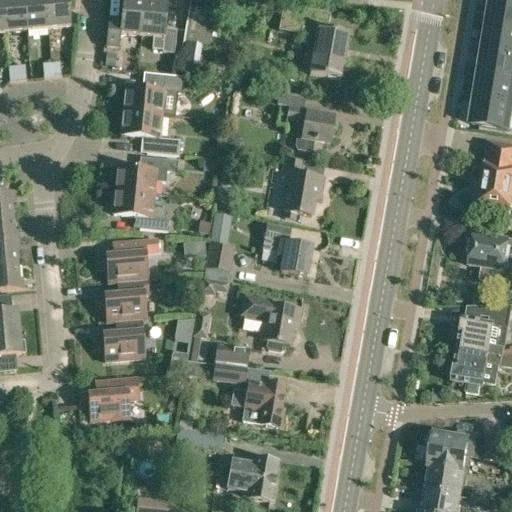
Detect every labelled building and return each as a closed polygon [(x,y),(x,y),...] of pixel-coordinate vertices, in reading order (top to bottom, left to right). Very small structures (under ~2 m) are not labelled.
[(1,0),(4,35),(26,33),(23,0),(1,0)] [(23,0),(26,33),(48,31),(44,0),(23,0)] [(44,0),(48,31),(70,29),(67,0),(44,0)] [(511,0),(491,0),(491,6),(511,9),(511,0)] [(141,38),(144,3),(122,1),(120,26),(108,25),(106,49),(118,50),(119,36),(141,38)] [(162,54),(174,55),(176,32),(164,30),(167,5),(144,3),(141,38),(153,39),(152,52),(162,52),(162,54)] [(511,9),(491,6),(487,30),(511,34),(511,9)] [(183,43),(196,45),(202,9),(189,7),(183,43)] [(309,78),(341,83),(349,36),(326,32),(329,16),(282,8),(278,32),(316,38),(309,78)] [(511,34),(487,30),(483,54),(511,58),(511,34)] [(195,78),(201,46),(196,45),(185,43),(180,75),(195,78)] [(479,78),(511,83),(511,58),(483,54),(479,78)] [(105,56),(104,68),(113,69),(114,57),(105,56)] [(51,65),(52,80),(60,80),(59,64),(51,65)] [(42,66),(43,81),(52,80),(51,65),(42,66)] [(16,68),(17,84),(25,83),(25,67),(16,68)] [(8,69),(9,84),(17,84),(16,68),(8,69)] [(123,114),(160,118),(162,105),(176,106),(177,95),(181,96),(183,79),(159,77),(157,93),(125,90),(123,114)] [(511,83),(479,78),(475,102),(511,107),(511,105),(511,83)] [(289,110),(287,123),(299,125),(295,148),(296,153),(309,155),(312,151),(314,144),(330,147),(334,121),(319,118),(319,116),(303,113),(305,100),(278,95),(276,108),(289,110)] [(511,107),(475,102),(471,126),(508,132),(511,107)] [(181,122),(182,107),(169,106),(168,121),(181,122)] [(146,156),(178,159),(180,143),(158,141),(160,118),(123,114),(121,137),(148,140),(146,156)] [(236,151),(239,139),(227,137),(225,148),(236,151)] [(483,177),(481,188),(511,193),(511,150),(488,146),(485,167),(482,168),(481,174),(483,177)] [(218,188),(232,190),(238,159),(224,156),(218,188)] [(118,169),(115,194),(152,197),(154,184),(165,185),(166,174),(176,176),(178,163),(146,160),(145,172),(118,169)] [(202,173),(215,174),(216,164),(203,163),(202,173)] [(284,220),(294,222),(295,218),(311,220),(316,193),(322,194),(324,181),(303,178),(305,166),(285,163),(283,175),(287,175),(285,187),(289,188),(284,220)] [(511,205),(511,193),(481,188),(479,198),(477,199),(476,206),(478,209),(477,211),(509,216),(510,216),(511,205)] [(0,194),(0,219),(13,219),(11,194),(0,194)] [(139,232),(167,235),(169,222),(164,222),(166,211),(151,210),(152,197),(115,194),(113,217),(140,220),(139,232)] [(214,218),(209,246),(225,249),(230,221),(214,218)] [(0,219),(0,243),(15,242),(13,219),(0,219)] [(208,225),(200,223),(198,234),(206,236),(208,225)] [(281,276),(307,280),(313,250),(288,246),(291,233),(268,229),(263,254),(278,257),(278,260),(279,260),(277,270),(282,271),(281,276)] [(487,282),(498,284),(501,282),(502,273),(503,273),(504,265),(511,266),(511,242),(474,236),(471,253),(468,254),(467,264),(469,266),(469,268),(486,270),(484,279),(487,282)] [(0,243),(0,267),(17,266),(15,242),(0,243)] [(108,286),(117,285),(147,283),(147,282),(145,256),(158,255),(157,242),(131,245),(132,257),(96,260),(97,272),(106,271),(108,286)] [(205,272),(204,280),(203,281),(229,286),(229,285),(233,286),(230,275),(235,251),(225,249),(209,246),(205,272)] [(0,267),(0,292),(19,291),(17,266),(0,267)] [(228,296),(229,286),(203,281),(204,280),(202,280),(200,295),(215,298),(215,294),(226,296),(228,296)] [(115,325),(141,322),(146,322),(144,296),(148,296),(147,283),(117,285),(118,297),(94,299),(95,312),(105,311),(106,325),(115,325)] [(299,326),(302,313),(269,307),(270,302),(243,297),(240,319),(244,320),(244,323),(261,327),(258,342),(268,344),(267,351),(269,354),(281,356),(284,354),(285,347),(291,348),(295,325),(299,326)] [(460,338),(458,354),(501,361),(511,359),(511,347),(505,349),(505,351),(503,351),(508,327),(498,325),(501,308),(471,309),(468,322),(464,321),(457,325),(456,332),(460,338)] [(0,336),(19,334),(17,312),(0,313),(0,336)] [(192,340),(207,342),(211,314),(197,312),(192,340)] [(192,321),(177,322),(175,336),(189,338),(192,321)] [(103,350),(105,365),(144,361),(141,322),(115,325),(116,336),(93,338),(94,351),(103,350)] [(0,358),(21,356),(19,334),(0,336),(0,358)] [(248,368),(250,352),(217,349),(215,365),(248,368)] [(511,359),(501,361),(458,354),(455,366),(449,370),(447,377),(452,384),(465,386),(464,394),(478,396),(479,388),(482,388),(483,384),(495,386),(498,368),(511,369),(511,359)] [(183,374),(185,360),(171,357),(167,375),(183,374)] [(200,380),(202,366),(190,364),(188,378),(200,380)] [(212,384),(244,388),(247,371),(214,367),(212,384)] [(166,387),(174,393),(182,392),(180,378),(166,379),(166,387)] [(88,410),(90,424),(130,421),(128,403),(138,402),(136,381),(110,383),(111,395),(78,398),(79,411),(88,410)] [(261,428),(278,430),(279,423),(282,421),(284,412),(281,410),(285,385),(269,382),(269,385),(249,381),(247,395),(233,393),(230,408),(244,410),(242,424),(261,427),(261,428)] [(175,447),(202,451),(221,454),(224,437),(177,430),(175,447)] [(429,470),(464,476),(467,459),(502,466),(502,463),(506,463),(509,444),(505,444),(505,443),(486,439),(484,451),(475,449),(477,438),(459,435),(458,441),(435,437),(429,470)] [(248,501),(272,505),(274,489),(276,489),(277,482),(276,482),(279,464),(255,460),(254,466),(233,463),(228,491),(249,495),(248,501)] [(430,480),(428,495),(459,500),(464,476),(429,470),(427,480),(430,480)] [(473,490),(471,499),(487,501),(488,493),(473,490)] [(423,507),(422,511),(457,511),(459,500),(428,495),(425,507),(423,507)] [(487,501),(471,499),(469,508),(485,511),(486,504),(487,501)] [(150,511),(151,502),(138,501),(136,511),(150,511)]
